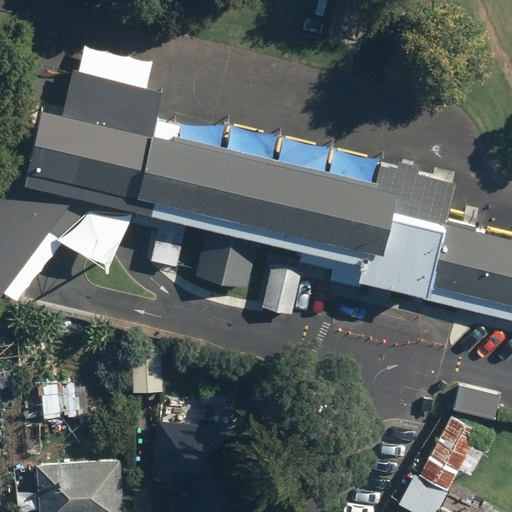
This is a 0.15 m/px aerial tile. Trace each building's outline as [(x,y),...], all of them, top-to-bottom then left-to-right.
[(412,30),(383,22),(388,7),(370,2),(370,0),(345,0),(335,37),(358,44),(359,39),(377,44),(378,38),(407,47),(412,30)] [(444,205),(63,105),(49,153),(111,168),(100,181),(34,214),(51,248),(127,211),(360,263),(355,293),(511,331),(511,247),(440,231),(444,205)] [(304,264),(272,259),(266,304),(298,309),(304,264)] [(53,344),(25,364),(40,385),(68,365),(53,344)] [(79,350),(70,349),(69,377),(77,378),(77,371),(87,371),(89,345),(80,344),(79,350)] [(166,346),(136,346),(136,390),(166,389),(166,346)] [(259,363),(206,360),(204,400),(256,403),(259,363)] [(14,362),(0,365),(0,385),(18,381),(14,362)] [(460,379),(455,404),(498,414),(504,389),(460,379)] [(477,424),(479,420),(452,408),(425,472),(450,483),(458,465),(476,473),(494,431),(477,424)] [(191,478),(189,504),(235,506),(240,420),(162,416),(158,477),(191,478)] [(126,511),(126,456),(39,457),(39,467),(19,468),(19,504),(40,504),(40,511),(126,511)] [(507,511),(450,487),(414,472),(402,501),(423,510),(421,511),(507,511)]
